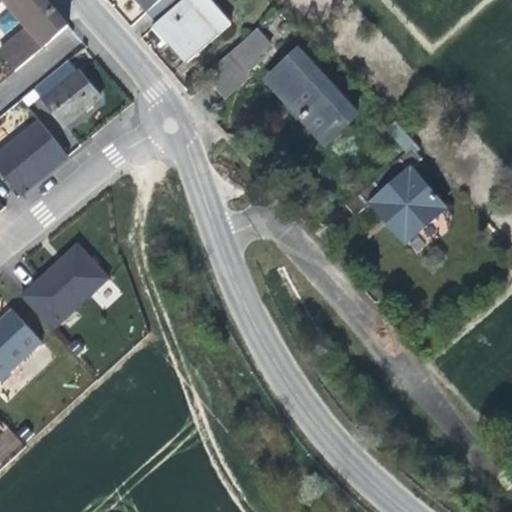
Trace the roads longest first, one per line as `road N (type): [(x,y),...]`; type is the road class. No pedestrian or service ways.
road 1 (residential): [(217,242),(271,229),(420,393),(511,478)]
road 2 (track): [(251,511),(209,443),(140,253),(141,180),(112,150)]
road 3 (tertiary): [(408,511),(322,431),(270,356),(217,242)]
road 4 (residential): [(0,239),(136,129),(171,124)]
road 5 (tertiary): [(171,124),(142,69),(76,0)]
road 6 (tertiary): [(217,242),(171,124)]
